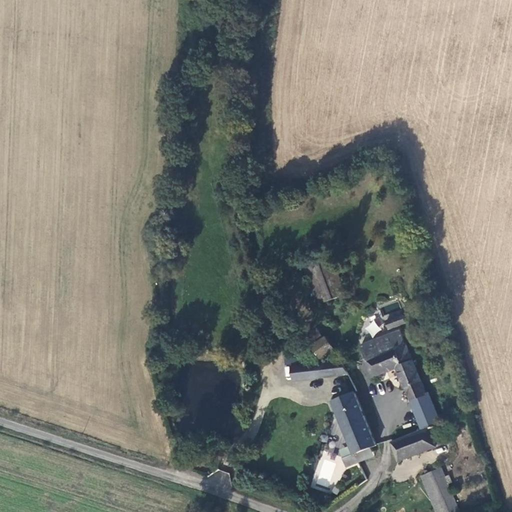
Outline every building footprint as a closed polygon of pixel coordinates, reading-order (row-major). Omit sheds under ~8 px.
[(331,259),(305,269),(320,307),(346,297),(331,259)] [(405,319),(388,325),(391,333),(407,326),(405,319)] [(372,337),(380,330),(373,321),(365,328),(372,337)] [(402,335),(361,350),(373,381),(398,372),(423,431),(440,425),(430,397),(427,398),(402,335)] [(334,351),(328,341),(313,349),(320,360),(334,351)] [(349,376),(343,361),(317,363),(312,364),(313,379),(349,376)] [(355,396),(335,404),(355,456),(358,464),(359,465),(368,461),(364,453),(371,450),(376,447),(355,396)] [(399,465),(437,450),(430,433),(442,429),(441,426),(440,425),(423,431),(424,434),(392,447),(399,465)] [(371,450),(364,453),(368,461),(374,458),(371,450)] [(358,464),(355,456),(343,461),(346,469),(358,464)] [(435,511),(457,511),(440,472),(421,480),(435,511)]
